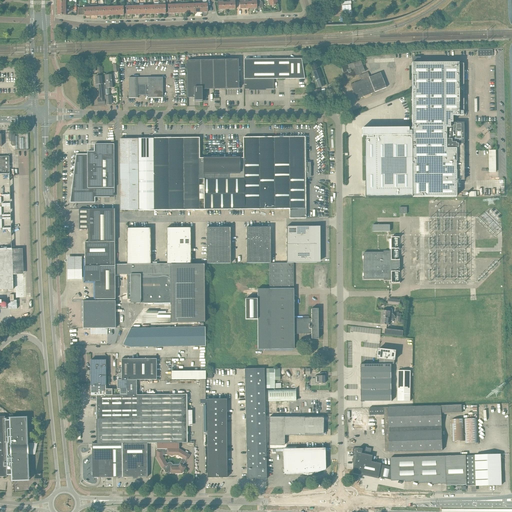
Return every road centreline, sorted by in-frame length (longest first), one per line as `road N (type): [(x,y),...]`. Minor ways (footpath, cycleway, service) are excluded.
road 1 (unclassified): [(342,496),(335,116)]
road 2 (tertiary): [(70,491),(54,348),(46,118)]
road 3 (unclassified): [(85,114),(335,116)]
road 4 (tertiary): [(34,119),(44,350)]
road 5 (unclassified): [(44,20),(215,22)]
road 6 (tertiary): [(44,350),(57,492)]
road 7 (unclassified): [(110,500),(235,500)]
